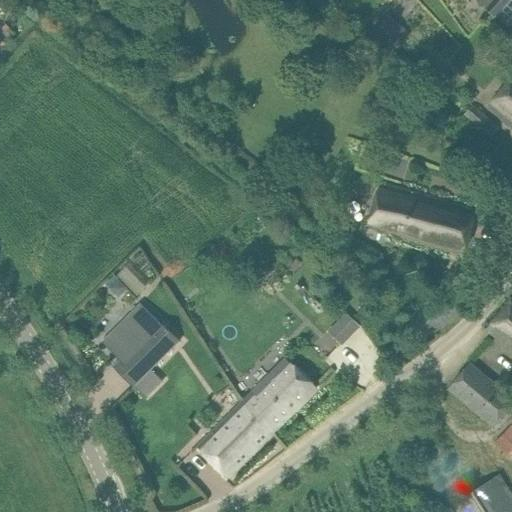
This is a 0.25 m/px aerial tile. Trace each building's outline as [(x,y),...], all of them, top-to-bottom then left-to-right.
[(507,0),(476,0),(494,15),(507,0)] [(511,76),(486,110),(511,130),(511,76)] [(497,127),(472,105),(465,113),(490,135),(497,127)] [(462,255),(476,211),(380,182),(367,225),(401,235),(400,236),(462,255)] [(370,268),(379,253),(353,236),(344,252),(370,268)] [(454,286),(401,322),(416,344),(469,307),(454,286)] [(511,296),(485,329),(511,350),(511,296)] [(158,321),(140,303),(101,341),(119,360),(113,366),(133,387),(179,340),(159,320),(158,321)] [(345,310),(326,329),(341,343),(359,324),(345,310)] [(197,446),(226,476),(315,387),(285,358),(197,446)] [(511,397),(469,362),(447,389),(491,425),(511,399),(511,397)] [(511,456),(511,423),(496,442),(511,456)] [(511,511),(511,495),(498,474),(445,508),(447,511),(511,511)]
